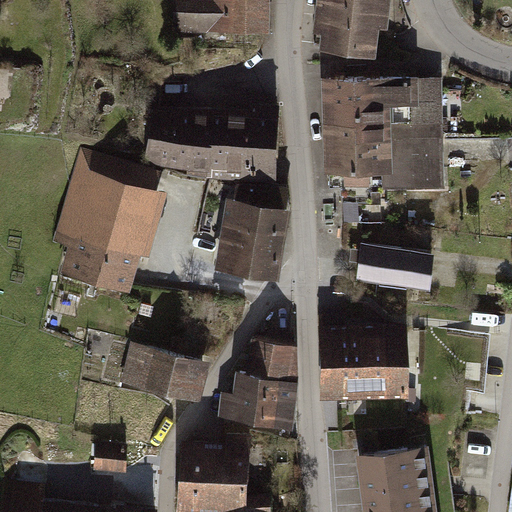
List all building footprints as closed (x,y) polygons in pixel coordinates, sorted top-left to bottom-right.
[(175,0),(176,30),(267,29),(266,0),(175,0)] [(320,0),(315,44),(344,47),(349,0),(320,0)] [(349,0),(344,47),(373,51),(378,0),(349,0)] [(409,98),(408,77),(330,79),(330,100),(382,98),(409,98)] [(409,98),(382,98),(383,139),(384,188),(440,187),(439,138),(438,77),(408,77),(409,98)] [(382,98),(330,100),(331,140),(383,139),(382,98)] [(211,114),(210,166),(243,167),(243,177),(257,178),(257,168),(278,168),(279,116),(277,116),(277,105),(263,105),(264,116),(211,114)] [(210,166),(211,114),(155,112),(149,159),(188,165),(210,166)] [(383,139),(331,140),(332,184),(343,184),(343,189),(384,188),(383,139)] [(80,245),(72,272),(124,286),(157,171),(104,155),(84,150),(59,239),(80,245)] [(238,183),(225,268),(276,277),(289,187),(238,183)] [(349,219),(383,217),(382,203),(348,205),(349,219)] [(363,243),(359,279),(429,286),(433,251),(363,243)] [(320,329),(322,390),(407,388),(406,327),(320,329)] [(481,392),(487,332),(458,330),(453,390),(481,392)] [(296,344),(256,338),(250,372),(295,379),(297,379),(296,344)] [(126,376),(141,379),(150,347),(135,343),(126,376)] [(204,360),(150,347),(141,379),(140,382),(194,396),(204,360)] [(226,392),(223,415),(289,424),(295,379),(250,372),(242,371),(238,394),(226,392)] [(184,445),(180,503),(224,506),(223,511),(270,511),(270,498),(247,499),(250,453),(259,454),(261,438),(228,434),(228,448),(184,445)] [(128,444),(99,441),(97,467),(126,470),(128,444)] [(433,511),(425,445),(363,453),(370,511),(433,511)] [(40,487),(13,486),(13,497),(40,497),(40,487)]
